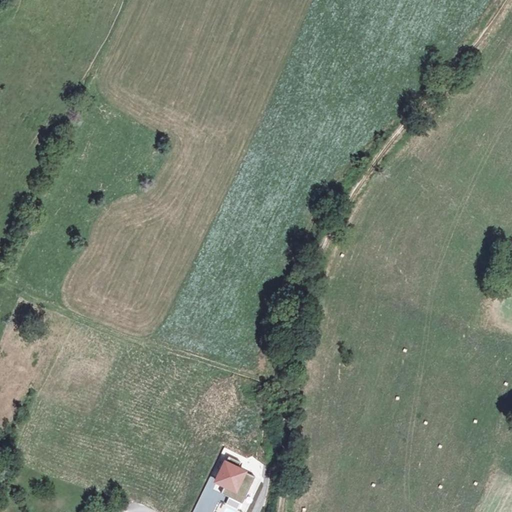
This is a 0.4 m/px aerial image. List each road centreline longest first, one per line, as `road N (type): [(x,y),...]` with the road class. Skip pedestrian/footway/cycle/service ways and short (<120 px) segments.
road 1 (track): [(279,511),(291,338),(316,260),(376,156),(504,0)]
road 2 (track): [(284,387),(108,332),(0,285)]
